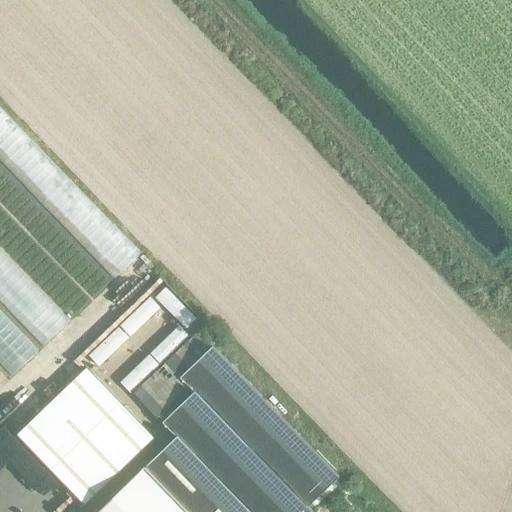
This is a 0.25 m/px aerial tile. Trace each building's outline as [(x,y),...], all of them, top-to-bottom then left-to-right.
[(0,157),(114,276),(141,249),(0,103),(0,157)] [(0,241),(70,316),(112,276),(8,166),(0,173),(0,241)] [(0,299),(42,344),(69,318),(0,244),(0,299)] [(160,339),(171,350),(202,319),(166,284),(136,314),(149,327),(159,317),(170,328),(160,339)] [(0,308),(0,362),(10,374),(37,348),(0,308)] [(132,318),(103,349),(114,358),(142,327),(132,318)] [(155,345),(125,372),(134,383),(165,356),(155,345)] [(314,511),(308,505),(339,475),(213,345),(180,376),(194,391),(162,421),(176,436),(145,466),(188,511),(314,511)] [(16,434),(84,504),(154,437),(117,399),(86,367),(16,434)]
